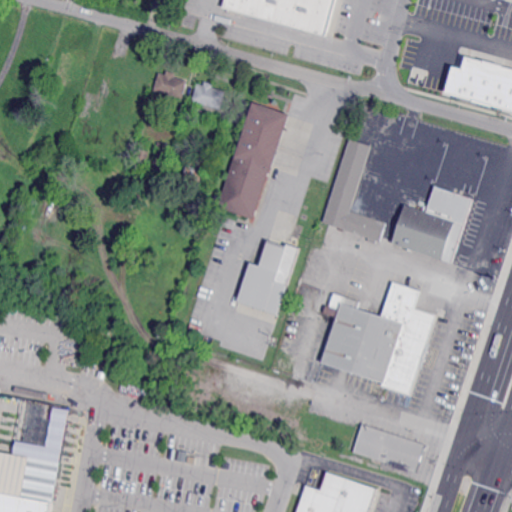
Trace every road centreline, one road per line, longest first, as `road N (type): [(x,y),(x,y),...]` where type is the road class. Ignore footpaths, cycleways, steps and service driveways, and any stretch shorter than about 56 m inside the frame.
road 1 (residential): [(511,128),(42,0)]
road 2 (primary): [(511,289),(437,511)]
